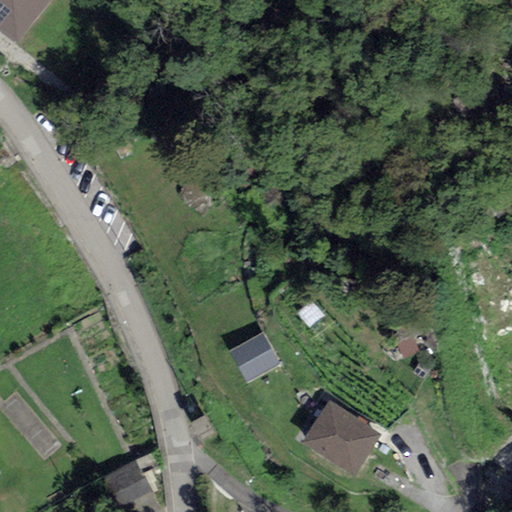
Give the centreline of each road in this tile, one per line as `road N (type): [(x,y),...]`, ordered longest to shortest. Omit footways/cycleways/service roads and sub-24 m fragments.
road 1 (residential): [(174,437),(152,355),(101,246),(0,96)]
road 2 (residential): [(174,437),(276,511)]
